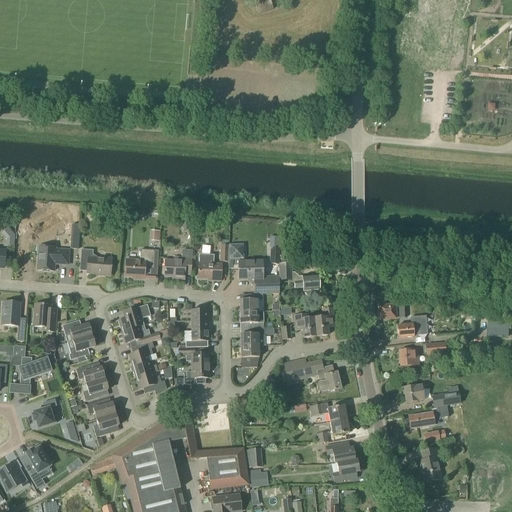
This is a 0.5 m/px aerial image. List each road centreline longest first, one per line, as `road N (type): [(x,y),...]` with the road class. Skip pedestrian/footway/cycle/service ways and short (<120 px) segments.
road 1 (unclassified): [(357,135),(252,137),(0,116)]
road 2 (residential): [(102,303),(136,423),(185,401),(227,396)]
road 3 (residential): [(102,303),(133,295),(221,304),(227,396)]
road 4 (tertiary): [(362,344),(357,135)]
road 5 (tertiary): [(402,511),(362,344)]
road 6 (track): [(511,176),(392,167),(357,154)]
road 7 (track): [(358,224),(393,214),(511,226)]
road 8 (residential): [(227,396),(248,390),(276,353),(362,344)]
road 9 (track): [(358,224),(511,234)]
road 10 (tertiary): [(357,135),(357,0)]
